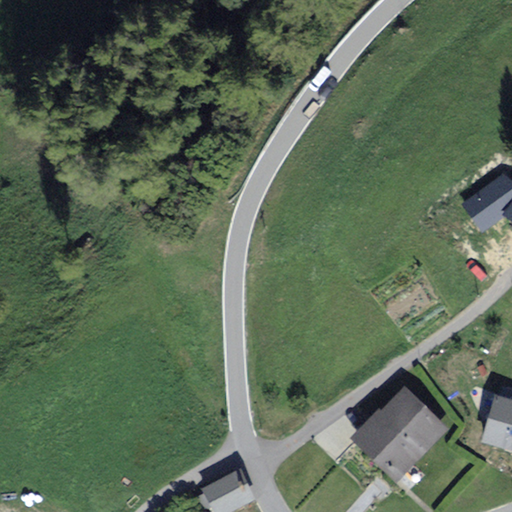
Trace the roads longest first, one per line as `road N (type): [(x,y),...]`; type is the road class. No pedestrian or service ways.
road 1 (tertiary): [(398,0),(324,80),(248,204),(233,282),(240,412),(252,469)]
road 2 (residential): [(252,469),(448,332),(511,274)]
